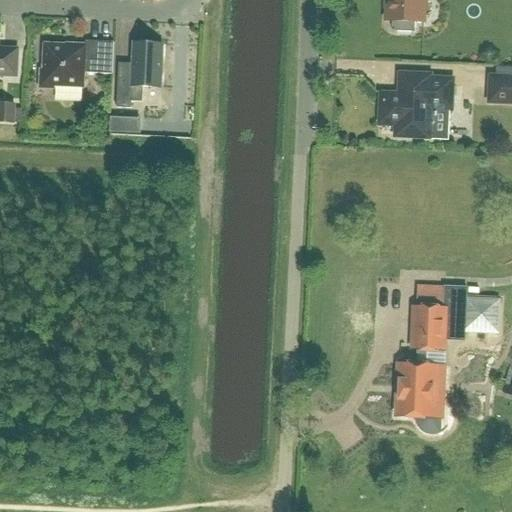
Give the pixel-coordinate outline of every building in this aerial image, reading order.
[(387,0),(386,22),(395,23),(395,30),(398,33),(412,33),(415,31),(415,24),(424,24),(425,0),(387,0)] [(150,46),(151,44),(148,42),(144,41),(141,42),(138,43),(138,45),(134,45),(132,82),(118,82),(117,109),(131,110),(132,103),(142,104),(143,89),(161,90),(163,46),(150,46)] [(112,76),(114,44),(86,43),(86,47),(44,45),(43,71),(40,71),(39,90),(55,91),(55,88),(84,89),(85,75),(112,76)] [(0,76),(16,78),(18,51),(0,50),(0,76)] [(511,68),(497,68),(497,79),(511,79),(511,68)] [(383,97),(382,124),(397,125),(397,136),(440,138),(446,132),(447,102),(450,102),(451,83),(429,82),(429,78),(402,76),(401,98),(383,97)] [(511,104),(511,79),(497,79),(491,79),(490,103),(511,104)] [(0,124),(13,126),(15,105),(0,104),(0,124)] [(99,112),(92,125),(101,130),(108,116),(99,112)] [(444,310),(415,308),(413,351),(444,352),(444,342),(466,343),(466,334),(501,336),(502,300),(468,298),(468,289),(445,288),(444,310)] [(435,368),(401,366),(398,417),(415,418),(415,419),(416,421),(416,422),(416,424),(417,425),(417,427),(418,428),(420,430),(422,432),(423,433),(426,435),(429,436),(430,436),(433,436),(435,436),(438,435),(441,434),(441,419),(433,419),(435,368)]
